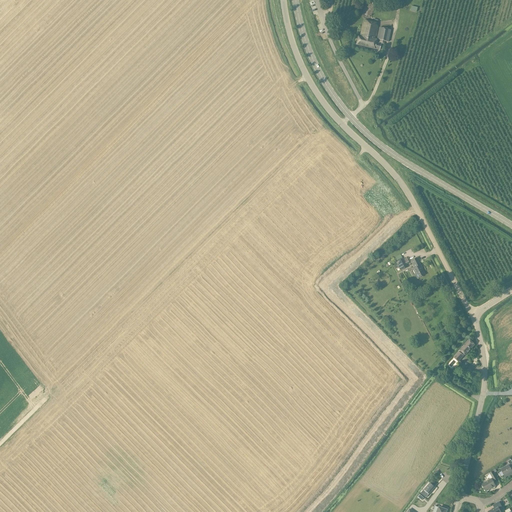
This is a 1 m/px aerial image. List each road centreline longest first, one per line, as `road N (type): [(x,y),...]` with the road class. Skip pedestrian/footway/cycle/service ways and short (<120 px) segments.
road 1 (unclassified): [(472,316),(402,185),(341,123)]
road 2 (tertiary): [(511,226),(406,163),(349,117)]
road 3 (unclassified): [(466,465),(482,387),(472,316)]
road 4 (unclassified): [(341,123),(305,75),(283,0)]
road 5 (residential): [(349,117),(361,103),(315,0)]
road 6 (tertiary): [(349,117),(320,76),(295,0)]
